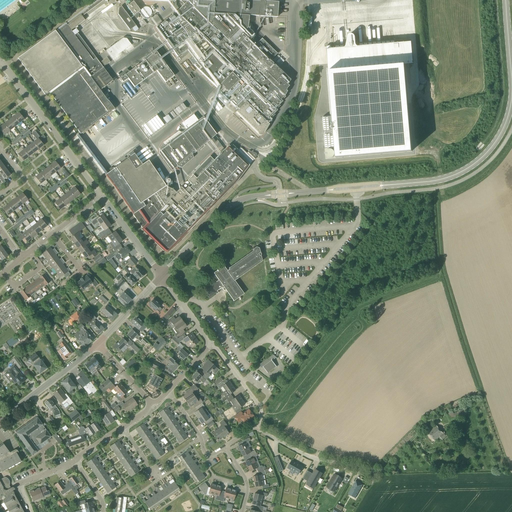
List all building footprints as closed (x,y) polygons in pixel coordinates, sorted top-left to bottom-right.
[(49,92),(80,134),(113,110),(100,92),(114,83),(103,67),(110,62),(106,58),(99,63),(75,30),(73,31),(74,31),(72,32),(71,31),(84,20),(82,17),(103,0),(106,0),(107,3),(116,2),(115,0),(141,0),(169,2),(175,2),(175,0),(179,1),(181,2),(180,3),(183,6),(176,12),(155,28),(180,60),(189,53),(196,62),(192,65),(193,65),(217,88),(219,90),(215,95),(224,105),(229,101),(238,110),(235,113),(257,134),(258,134),(258,135),(259,135),(260,135),(261,135),(262,135),(263,134),(264,133),(269,124),(268,123),(272,120),(271,119),(274,115),(273,114),(277,111),(276,110),(280,106),(279,105),(282,101),(281,101),(285,97),(284,96),(287,91),(286,91),(288,85),(287,85),(290,80),(267,58),(271,54),(258,42),(255,46),(252,43),(253,42),(255,44),(258,41),(246,29),(247,28),(248,15),(277,17),(278,2),(265,1),(265,0),(95,0),(65,23),(17,58),(45,95),(49,92)] [(140,11),(133,2),(131,3),(130,2),(126,5),(127,6),(126,6),(133,16),(134,15),(136,19),(139,17),(138,13),(138,12),(140,11)] [(138,29),(136,26),(121,6),(118,8),(118,14),(130,30),(132,28),(135,32),(138,29)] [(145,18),(146,18),(147,18),(148,17),(149,17),(150,16),(151,15),(151,14),(151,13),(151,12),(151,11),(151,10),(150,9),(149,8),(148,8),(147,7),(146,7),(145,7),(144,7),(144,8),(143,8),(142,9),(141,9),(141,10),(141,11),(140,12),(140,13),(140,14),(141,14),(141,15),(141,16),(142,17),(143,17),(144,18),(145,18)] [(95,11),(89,15),(92,20),(98,15),(95,11)] [(344,48),(327,50),(332,117),(322,118),(325,149),(335,148),(336,158),(412,151),(404,65),(413,64),(411,42),(362,46),(359,47),(358,47),(357,46),(356,46),(356,45),(356,44),(355,38),(355,37),(354,36),(354,35),(353,35),(352,34),(351,34),(350,34),(349,35),(348,36),(348,37),(346,46),(345,47),(345,48),(344,48)] [(113,59),(131,45),(126,39),(122,38),(106,50),(113,59)] [(165,83),(174,76),(156,52),(129,72),(127,69),(118,76),(120,78),(119,79),(122,83),(127,79),(134,88),(156,71),(165,83)] [(177,116),(187,109),(183,104),(173,111),(177,116)] [(166,124),(176,117),(172,112),(162,119),(166,124)] [(14,117),(19,124),(24,120),(19,113),(14,117)] [(152,134),(164,126),(156,116),(142,127),(149,137),(152,134)] [(14,127),(19,124),(14,117),(9,121),(14,127)] [(163,143),(165,145),(159,149),(159,153),(172,171),(191,153),(192,155),(196,152),(211,139),(216,134),(203,117),(197,121),(192,125),(188,119),(182,123),(186,129),(170,141),(168,139),(163,143)] [(9,131),(14,127),(9,121),(4,125),(9,131)] [(0,129),(4,135),(9,131),(4,125),(0,127),(0,129)] [(33,143),(39,149),(44,146),(40,141),(38,139),(38,138),(40,137),(35,131),(31,133),(37,140),(33,143)] [(213,144),(218,139),(215,136),(210,141),(213,144)] [(34,153),(39,149),(33,143),(28,146),(34,153)] [(129,155),(103,174),(115,189),(142,228),(141,229),(165,253),(168,253),(237,182),(249,165),(236,152),(238,150),(233,144),(231,145),(229,146),(228,145),(214,160),(210,156),(192,175),(193,175),(187,181),(192,186),(189,188),(188,187),(184,190),(181,187),(180,188),(176,193),(172,189),(173,189),(172,189),(168,188),(168,187),(170,184),(167,179),(163,181),(148,160),(146,161),(142,165),(133,154),(130,156),(129,155)] [(29,157),(34,153),(28,146),(23,150),(29,157)] [(255,158),(256,156),(256,155),(256,154),(256,153),(255,153),(249,151),(246,153),(240,148),(236,152),(249,165),(253,160),(254,160),(256,158),(255,158)] [(24,161),(29,157),(23,150),(18,154),(24,161)] [(55,172),(56,172),(60,169),(55,162),(50,166),(55,172)] [(58,176),(56,172),(55,172),(50,166),(45,169),(51,176),(53,174),(55,177),(56,176),(57,177),(58,176)] [(46,180),(51,176),(45,169),(40,173),(46,180)] [(7,171),(1,175),(2,177),(0,178),(0,179),(3,184),(6,182),(4,180),(10,175),(7,171)] [(41,184),(46,180),(40,173),(35,177),(41,184)] [(69,191),(75,198),(80,194),(74,187),(69,191)] [(70,202),(75,198),(69,191),(64,195),(70,202)] [(17,197),(23,204),(28,200),(23,193),(17,197)] [(65,206),(70,202),(64,195),(60,199),(65,206)] [(18,208),(23,204),(17,197),(12,201),(18,208)] [(60,210),(65,206),(60,199),(55,203),(60,210)] [(13,212),(18,208),(12,201),(7,205),(13,212)] [(7,205),(3,209),(8,216),(13,212),(7,205)] [(100,225),(107,220),(103,215),(96,220),(96,219),(91,222),(94,225),(98,222),(100,225)] [(36,223),(42,230),(47,226),(41,219),(36,223)] [(100,238),(108,232),(110,231),(108,228),(111,226),(107,220),(100,225),(104,231),(98,235),(100,238)] [(13,230),(21,224),(19,222),(12,228),(13,230)] [(37,234),(42,230),(36,223),(31,227),(37,234)] [(37,234),(31,227),(26,231),(32,238),(33,237),(34,238),(38,236),(37,234)] [(27,242),(32,238),(26,231),(22,235),(20,233),(18,235),(15,232),(13,233),(16,236),(20,242),(24,238),(27,242)] [(80,239),(83,237),(80,234),(81,233),(79,231),(79,232),(76,234),(73,236),(70,239),(74,244),(80,239)] [(111,242),(119,236),(115,231),(110,235),(108,232),(100,238),(101,240),(104,238),(105,239),(107,237),(111,242)] [(114,251),(117,249),(115,246),(122,241),(119,236),(111,242),(115,247),(112,249),(114,251)] [(78,249),(87,242),(86,240),(83,243),(80,239),(74,244),(78,249)] [(81,254),(87,249),(85,246),(88,243),(87,242),(78,249),(81,254)] [(117,249),(114,251),(112,253),(118,261),(122,258),(130,252),(126,246),(119,252),(117,249)] [(259,256),(258,254),(260,253),(259,248),(256,247),(253,249),(253,251),(228,268),(229,269),(227,270),(224,266),(217,271),(216,270),(213,273),(219,280),(216,282),(213,280),(212,282),(213,284),(211,286),(203,291),(209,298),(215,293),(216,294),(218,293),(217,291),(222,288),(222,289),(224,291),(225,290),(233,301),(244,294),(234,281),(262,261),(261,256),(259,256)] [(45,259),(56,251),(54,249),(52,250),(50,248),(42,254),(45,259)] [(87,249),(81,254),(85,259),(88,257),(91,259),(97,255),(93,250),(90,253),(87,249)] [(49,263),(57,258),(55,255),(58,254),(56,251),(45,259),(49,263)] [(132,267),(137,263),(132,257),(127,262),(132,267)] [(53,268),(63,261),(61,258),(59,260),(57,258),(49,263),(53,268)] [(100,267),(106,261),(104,258),(97,264),(100,267)] [(56,273),(64,267),(62,265),(65,263),(63,261),(53,268),(56,273)] [(139,269),(136,266),(133,268),(136,271),(134,273),(140,279),(145,274),(139,268),(139,269)] [(64,267),(56,273),(60,278),(67,273),(70,270),(68,268),(66,269),(64,267)] [(128,277),(126,274),(123,277),(126,280),(132,286),(136,282),(130,276),(128,277)] [(39,278),(45,286),(50,282),(44,275),(39,278)] [(89,280),(87,276),(86,276),(83,278),(82,278),(80,279),(81,280),(78,282),(77,283),(78,283),(78,284),(78,285),(79,287),(80,287),(83,290),(91,283),(94,287),(98,285),(95,281),(92,278),(89,280)] [(40,289),(45,286),(39,278),(34,282),(40,289)] [(119,288),(124,282),(121,279),(116,285),(119,288)] [(35,293),(40,289),(34,282),(30,285),(35,293)] [(30,297),(35,293),(30,285),(25,289),(30,297)] [(25,300),(30,297),(25,289),(20,293),(25,300)] [(126,305),(132,298),(125,291),(118,298),(126,305)] [(100,299),(106,304),(109,301),(103,295),(100,299)] [(158,313),(161,309),(159,307),(160,306),(154,300),(149,305),(155,311),(156,310),(158,313)] [(114,312),(107,305),(101,311),(108,318),(111,321),(117,315),(114,312)] [(170,317),(175,310),(172,307),(166,313),(170,317)] [(94,320),(98,317),(92,310),(88,313),(94,320)] [(224,319),(228,316),(223,310),(219,313),(224,319)] [(73,323),(81,317),(77,312),(69,317),(73,323)] [(175,328),(183,322),(179,317),(174,321),(172,318),(166,323),(168,325),(172,323),(175,328)] [(142,323),(137,318),(131,323),(138,330),(141,333),(148,326),(144,322),(142,323)] [(75,325),(71,319),(66,322),(67,323),(68,322),(71,327),(75,325)] [(101,326),(96,321),(91,327),(95,331),(95,332),(98,335),(104,329),(101,326)] [(187,327),(183,322),(175,328),(173,330),(176,334),(175,335),(177,337),(183,333),(181,331),(187,327)] [(81,329),(81,330),(79,332),(78,332),(80,335),(76,339),(83,348),(87,345),(86,344),(87,343),(89,342),(89,343),(93,340),(93,339),(93,338),(92,337),(91,337),(86,331),(85,331),(83,328),(81,329)] [(136,339),(139,337),(137,335),(132,330),(127,336),(132,340),(134,338),(136,339)] [(186,337),(184,334),(176,340),(179,343),(182,340),(186,346),(189,344),(192,347),(198,342),(191,333),(186,337)] [(176,346),(179,343),(176,340),(175,340),(176,339),(174,336),(170,341),(176,346)] [(10,348),(18,342),(14,337),(6,342),(10,348)] [(127,343),(123,339),(117,345),(116,344),(113,347),(118,352),(125,345),(128,348),(133,343),(130,340),(127,343)] [(63,360),(67,357),(72,354),(66,345),(63,342),(59,344),(62,348),(57,352),(63,360)] [(152,354),(156,350),(148,343),(145,347),(152,354)] [(164,347),(160,343),(158,345),(155,343),(152,346),(159,353),(164,347)] [(131,350),(135,355),(140,350),(137,347),(135,346),(131,350)] [(181,350),(178,347),(174,351),(177,354),(177,355),(183,360),(188,355),(181,350)] [(46,368),(40,360),(35,353),(29,358),(30,359),(25,363),(28,367),(31,365),(33,366),(39,373),(46,368)] [(278,358),(273,355),(258,366),(260,365),(262,368),(263,367),(268,374),(268,373),(276,367),(277,367),(272,360),(276,358),(277,359),(278,358)] [(18,367),(21,365),(15,357),(12,360),(18,367)] [(89,361),(97,371),(101,368),(99,365),(93,357),(89,361)] [(173,372),(175,370),(175,369),(178,366),(174,362),(175,361),(170,357),(166,362),(170,365),(168,368),(167,370),(171,374),(173,372)] [(93,375),(97,371),(89,361),(84,365),(90,372),(93,375)] [(151,366),(150,366),(156,369),(161,372),(164,367),(153,361),(152,362),(151,366)] [(215,375),(219,370),(217,369),(208,361),(205,363),(206,364),(202,368),(204,370),(202,373),(208,378),(210,375),(208,374),(212,370),(212,372),(215,375)] [(19,386),(26,380),(20,373),(14,366),(5,373),(13,383),(16,381),(19,386)] [(97,391),(90,382),(82,372),(78,375),(80,377),(79,378),(77,380),(82,388),(83,387),(88,395),(91,392),(93,394),(97,391)] [(205,380),(201,377),(196,372),(191,378),(196,382),(199,379),(203,383),(205,381),(210,386),(213,382),(208,378),(205,380)] [(157,389),(162,380),(153,375),(148,385),(149,385),(147,388),(152,390),(154,387),(157,389)] [(76,387),(68,377),(64,380),(63,380),(61,381),(61,382),(60,383),(68,393),(76,387)] [(108,389),(113,385),(108,379),(98,388),(103,393),(108,389)] [(225,391),(232,386),(229,382),(224,385),(222,382),(217,386),(219,389),(222,387),(225,391)] [(108,389),(110,391),(113,389),(117,394),(123,388),(119,383),(115,387),(113,385),(108,389)] [(186,402),(194,397),(192,394),(197,390),(195,386),(186,392),(187,394),(183,397),(186,402)] [(227,400),(232,396),(230,394),(235,390),(232,386),(225,391),(222,393),(227,400)] [(120,403),(125,399),(123,396),(127,392),(123,388),(117,394),(121,398),(118,400),(120,403)] [(61,404),(67,398),(60,389),(54,393),(57,397),(58,399),(57,399),(61,404)] [(235,405),(242,400),(239,395),(234,399),(232,396),(227,400),(228,403),(230,402),(233,406),(235,404),(235,405)] [(194,397),(186,402),(190,408),(193,406),(194,408),(203,403),(199,398),(196,400),(194,397)] [(55,405),(50,399),(47,401),(46,401),(45,402),(45,403),(47,406),(46,407),(48,410),(51,408),(52,410),(54,416),(60,414),(59,411),(54,405),(55,405)] [(133,408),(137,405),(132,399),(122,406),(127,412),(133,408)] [(236,414),(241,410),(240,408),(245,404),(242,400),(235,405),(235,404),(233,406),(231,407),(236,414)] [(108,412),(112,409),(106,402),(103,405),(108,412)] [(203,411),(201,408),(204,407),(202,403),(196,408),(198,411),(194,413),(198,418),(207,412),(205,409),(203,411)] [(162,418),(170,412),(167,409),(171,406),(170,405),(166,407),(167,407),(158,413),(162,418)] [(165,423),(173,417),(171,414),(174,411),(173,410),(170,412),(162,418),(165,423)] [(253,416),(249,410),(243,414),(241,412),(234,417),(234,416),(231,418),(232,419),(235,418),(238,422),(241,420),(244,423),(253,416)] [(76,411),(69,417),(73,422),(80,416),(76,411)] [(107,426),(114,421),(110,416),(111,416),(109,412),(101,418),(107,426)] [(207,412),(198,418),(201,424),(205,421),(207,424),(212,421),(213,420),(213,419),(214,419),(212,417),(211,417),(208,419),(207,416),(209,414),(207,412)] [(169,428),(177,422),(174,419),(178,416),(177,415),(173,417),(165,423),(169,428)] [(53,426),(56,424),(54,422),(55,421),(51,416),(47,419),(51,424),(53,426)] [(46,430),(42,425),(37,418),(16,433),(26,447),(26,446),(27,448),(32,456),(38,451),(35,447),(39,444),(40,445),(51,437),(46,430)] [(180,427),(178,424),(181,421),(180,420),(177,422),(169,428),(172,433),(180,427)] [(138,434),(146,428),(144,425),(148,422),(146,421),(143,423),(143,424),(135,429),(138,434)] [(227,427),(223,421),(219,423),(221,425),(220,426),(220,427),(217,429),(223,437),(229,434),(228,432),(230,430),(227,426),(227,427)] [(90,426),(95,433),(100,429),(95,422),(90,426)] [(176,438),(184,432),(181,429),(185,426),(187,425),(185,422),(183,424),(180,427),(172,433),(176,438)] [(89,437),(95,433),(90,426),(84,429),(83,427),(81,427),(79,428),(79,429),(84,435),(87,433),(89,437)] [(142,439),(150,433),(148,430),(151,427),(150,426),(146,428),(138,434),(142,439)] [(442,434),(436,426),(428,433),(434,441),(439,436),(442,440),(447,436),(444,433),(442,434)] [(83,435),(84,435),(79,429),(77,430),(80,436),(66,441),(69,447),(85,441),(83,435)] [(218,441),(223,437),(217,429),(212,433),(218,441)] [(179,443),(188,438),(185,434),(188,431),(187,430),(184,432),(176,438),(179,443)] [(145,444),(153,438),(151,435),(155,432),(153,431),(150,433),(142,439),(145,444)] [(149,449),(157,443),(155,440),(158,438),(157,436),(153,438),(145,444),(149,449)] [(113,451),(121,445),(119,442),(122,440),(121,438),(118,441),(110,447),(113,451)] [(248,448),(250,447),(248,442),(250,441),(248,438),(242,441),(244,444),(238,447),(238,448),(237,448),(239,452),(240,451),(240,452),(248,448)] [(152,454),(160,448),(158,445),(161,442),(160,441),(157,443),(149,449),(152,454)] [(10,452),(3,443),(0,444),(0,497),(1,497),(3,500),(2,501),(3,503),(2,504),(6,510),(7,509),(8,511),(6,511),(23,511),(14,494),(13,494),(11,491),(15,489),(14,488),(13,487),(12,487),(11,487),(10,488),(8,485),(9,484),(9,483),(9,482),(9,481),(8,480),(8,479),(7,479),(6,478),(5,477),(0,480),(0,472),(21,461),(16,452),(18,451),(19,453),(17,450),(16,449),(15,449),(15,450),(10,452)] [(116,456),(125,451),(122,447),(126,445),(125,443),(121,445),(113,451),(116,456)] [(164,446),(160,448),(152,454),(156,459),(164,454),(162,450),(165,448),(164,446)] [(120,461),(128,456),(126,452),(129,450),(128,448),(125,451),(116,456),(120,461)] [(181,462),(190,456),(188,453),(192,450),(191,448),(186,451),(187,452),(178,458),(181,462)] [(250,452),(248,448),(240,452),(242,457),(248,454),(250,457),(256,454),(254,450),(250,452)] [(123,466),(132,461),(129,457),(133,455),(132,453),(128,456),(120,461),(123,466)] [(90,467),(98,462),(96,458),(99,456),(98,454),(95,457),(87,463),(90,467)] [(184,467),(193,461),(191,458),(194,456),(192,454),(190,456),(181,462),(184,467)] [(255,463),(253,458),(257,456),(256,454),(250,457),(251,459),(245,462),(247,467),(255,463)] [(127,471),(135,466),(133,462),(136,460),(135,458),(132,461),(123,466),(127,471)] [(93,472),(101,466),(99,463),(102,461),(101,459),(98,462),(90,467),(93,472)] [(188,473),(197,466),(195,463),(198,462),(196,459),(193,461),(184,467),(188,473)] [(303,467),(292,460),(288,468),(298,474),(303,467)] [(258,473),(264,470),(261,466),(260,466),(257,462),(255,463),(247,467),(250,472),(256,469),(258,473)] [(139,463),(135,466),(127,471),(131,477),(139,471),(136,467),(140,465),(139,463)] [(97,477),(105,472),(103,468),(106,466),(105,464),(101,466),(93,472),(97,477)] [(192,478),(200,472),(198,469),(201,467),(200,465),(197,466),(188,473),(192,478)] [(100,482),(108,477),(106,473),(109,471),(108,469),(105,472),(97,477),(100,482)] [(203,470),(200,472),(192,478),(196,484),(205,478),(202,474),(205,472),(203,470)] [(254,483),(263,481),(261,475),(265,474),(264,470),(258,473),(259,475),(253,477),(254,483)] [(317,481),(321,474),(314,470),(307,482),(313,486),(316,481),(317,481)] [(104,487),(112,482),(110,478),(113,476),(112,474),(108,477),(100,482),(104,487)] [(71,489),(75,495),(78,493),(76,490),(78,488),(76,485),(79,483),(74,475),(69,479),(70,481),(67,484),(71,489)] [(339,481),(330,476),(321,492),(330,497),(333,491),(332,490),(335,484),(337,485),(339,481)] [(115,479),(112,482),(104,487),(108,493),(116,487),(113,483),(116,481),(115,479)] [(71,489),(67,484),(64,486),(60,481),(55,485),(60,492),(62,496),(71,489)] [(166,484),(168,486),(174,494),(180,490),(174,482),(170,485),(168,482),(166,484)] [(356,482),(346,499),(355,504),(365,488),(356,482)] [(208,487),(205,483),(199,487),(203,492),(206,493),(206,495),(209,496),(210,494),(213,495),(216,486),(211,484),(209,490),(207,489),(208,487)] [(174,494),(168,486),(165,488),(163,485),(161,487),(163,490),(169,498),(174,494)] [(220,501),(222,493),(220,492),(221,487),(216,486),(213,495),(216,496),(215,500),(220,501)] [(47,491),(45,487),(40,490),(39,489),(30,493),(33,501),(43,497),(42,496),(50,493),(48,491),(47,491)] [(229,499),(231,490),(226,488),(224,494),(222,493),(220,501),(223,502),(224,499),(225,499),(226,498),(229,499)] [(169,498),(163,490),(160,491),(158,489),(156,490),(158,493),(164,501),(169,498)] [(164,501),(158,493),(155,495),(154,492),(152,494),(153,496),(159,504),(164,501)] [(253,499),(261,501),(262,496),(266,497),(267,494),(261,492),(260,495),(254,494),(253,499)] [(159,504),(153,496),(151,498),(149,496),(147,497),(148,500),(154,508),(159,504)] [(154,508),(148,500),(146,502),(144,499),(142,501),(144,503),(145,503),(150,510),(154,508)] [(260,506),(261,501),(253,499),(252,504),(257,506),(256,509),(263,510),(264,507),(260,506)] [(85,509),(94,507),(92,502),(85,503),(84,500),(78,502),(79,505),(84,504),(85,509)]
